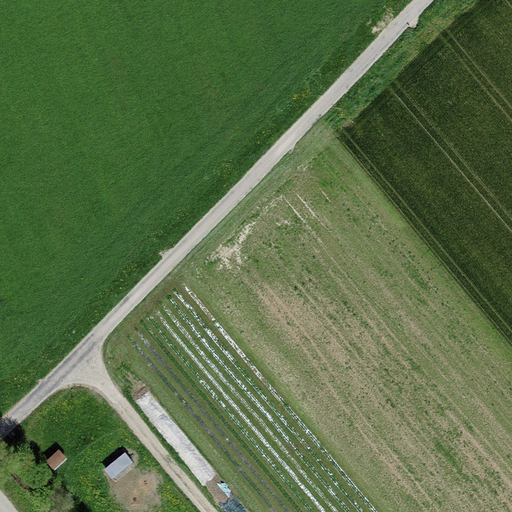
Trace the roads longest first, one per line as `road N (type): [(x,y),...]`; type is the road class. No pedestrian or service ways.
road 1 (unclassified): [(0,429),(425,0)]
road 2 (track): [(205,511),(75,358)]
